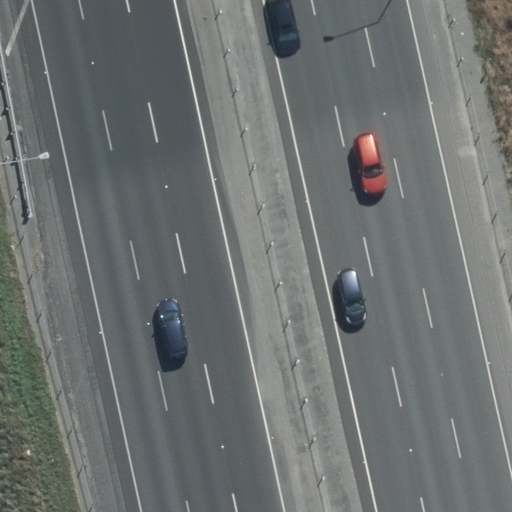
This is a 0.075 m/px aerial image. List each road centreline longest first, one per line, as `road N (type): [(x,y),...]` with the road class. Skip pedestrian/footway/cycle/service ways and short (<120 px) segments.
road 1 (motorway): [(334,0),(447,511)]
road 2 (motorway): [(217,511),(107,0)]
